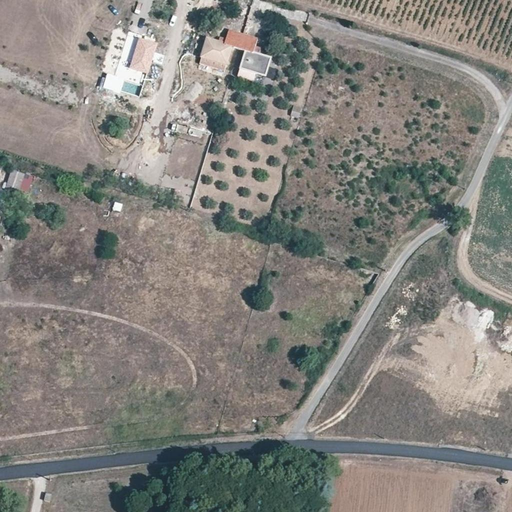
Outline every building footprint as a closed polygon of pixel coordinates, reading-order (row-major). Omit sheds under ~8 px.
[(243,35),(228,31),(225,40),(220,38),(219,43),(207,39),(202,57),(226,65),(231,48),(238,50),(243,35)] [(258,40),(243,35),(238,50),(246,52),(240,69),(265,77),(271,59),(259,55),(260,50),(255,48),(258,40)] [(157,45),(139,39),(129,68),(148,74),(157,45)] [(226,65),(202,57),(199,63),(224,71),(226,65)] [(302,108),(295,106),(291,116),(299,118),(302,108)] [(7,188),(30,193),(33,176),(10,171),(7,188)] [(113,211),(121,212),(122,204),(114,203),(113,211)]
